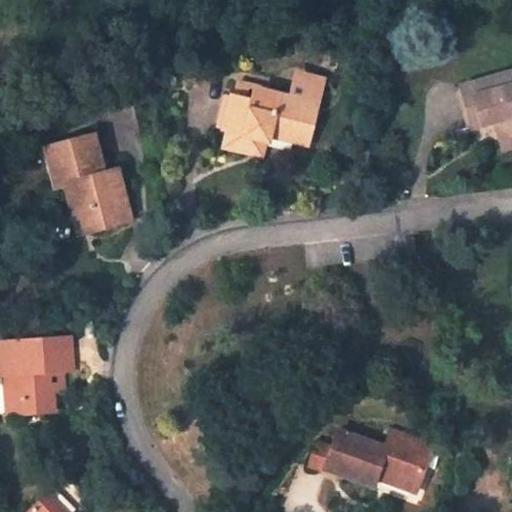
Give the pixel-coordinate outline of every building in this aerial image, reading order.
[(511,72),(461,86),(472,126),(500,118),(508,148),(511,146),(511,72)] [(250,101),(230,97),(223,128),(227,130),(224,143),(246,150),(250,134),(267,138),(268,135),(303,142),(308,126),(311,127),(317,104),(316,104),(321,85),(297,79),(292,98),(254,89),(250,101)] [(246,98),(250,84),(232,80),(228,93),(246,98)] [(223,128),(230,97),(225,95),(217,127),(223,128)] [(263,154),(267,138),(250,134),(246,150),(263,154)] [(93,136),(44,149),(54,189),(65,187),(72,212),(91,208),(96,230),(131,221),(116,166),(101,170),(93,136)] [(78,234),(96,230),(91,208),(72,212),(78,234)] [(414,239),(402,240),(404,257),(416,255),(414,239)] [(71,337),(0,341),(0,373),(3,373),(6,414),(54,411),(54,392),(45,392),(43,372),(65,371),(73,371),(71,337)] [(45,392),(54,392),(66,391),(65,371),(43,372),(45,392)] [(384,445),(339,429),(324,466),(374,484),(380,468),(416,482),(430,444),(390,430),(384,445)] [(64,511),(45,493),(26,511),(64,511)]
